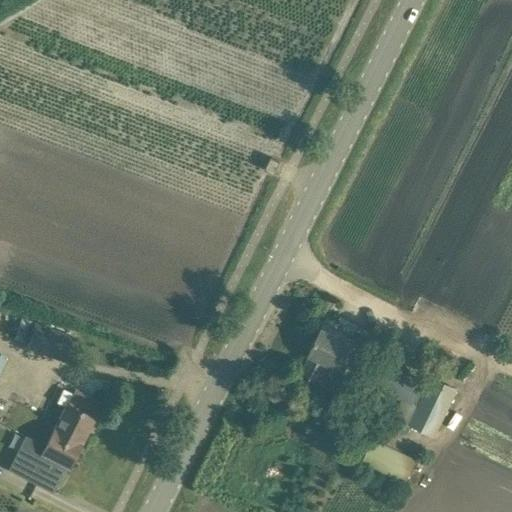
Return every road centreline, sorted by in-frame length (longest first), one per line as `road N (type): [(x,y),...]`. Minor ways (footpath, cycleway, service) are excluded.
road 1 (secondary): [(152,511),(414,0)]
road 2 (track): [(511,369),(284,256)]
